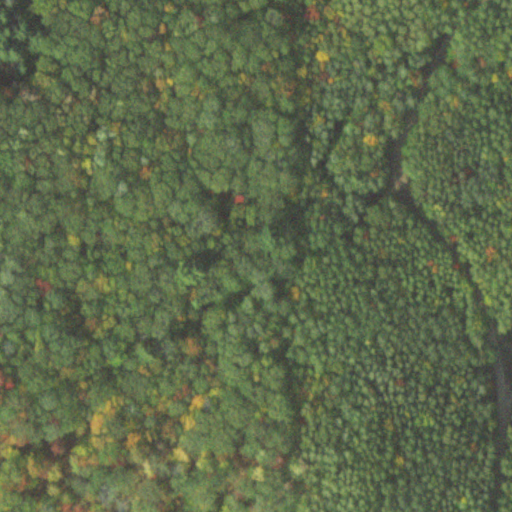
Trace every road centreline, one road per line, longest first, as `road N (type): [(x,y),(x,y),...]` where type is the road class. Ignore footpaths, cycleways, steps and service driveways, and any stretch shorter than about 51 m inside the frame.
road 1 (track): [(496,0),(447,78),(398,198),(315,273),(231,334),(0,422)]
road 2 (track): [(500,511),(502,333),(402,189)]
